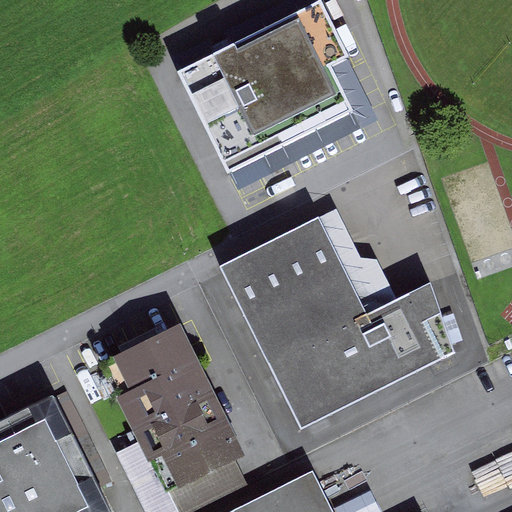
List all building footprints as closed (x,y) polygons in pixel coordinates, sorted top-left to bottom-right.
[(306,10),(186,69),(236,170),(356,111),(306,10)] [(328,221),(229,271),(306,425),(459,349),(438,281),(374,312),(328,221)] [(206,398),(177,338),(115,368),(144,428),(206,398)] [(0,425),(0,511),(110,511),(113,511),(56,398),(0,425)] [(235,458),(206,398),(144,428),(173,488),(235,458)] [(331,511),(313,477),(244,511),(331,511)]
